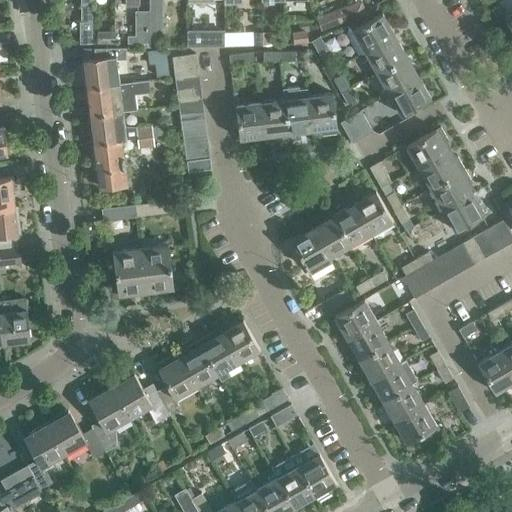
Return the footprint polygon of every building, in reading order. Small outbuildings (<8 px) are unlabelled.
[(80,0),(80,1),(80,21),(91,20),(91,0),(80,0)] [(147,0),(148,10),(148,40),(162,40),(161,0),(147,0)] [(352,3),(316,16),(316,17),(320,29),(357,16),(352,3)] [(148,42),(148,40),(148,10),(134,10),(134,38),(126,38),(126,42),(148,42)] [(511,10),(503,16),(511,31),(511,10)] [(352,30),(365,51),(394,34),(381,13),(352,30)] [(224,45),(224,44),(224,28),(186,29),(186,45),(224,45)] [(234,29),(224,29),(225,44),(234,43),(234,29)] [(293,43),(308,41),(306,29),(292,31),(293,43)] [(115,43),(115,42),(115,30),(96,30),(96,43),(115,43)] [(93,43),(93,31),(81,32),(81,43),(93,43)] [(262,44),(262,31),(254,31),(254,45),(262,44)] [(262,31),(262,44),(271,44),(271,31),(262,31)] [(376,72),(406,56),(394,34),(365,51),(376,72)] [(311,41),(319,55),(327,50),(319,36),(311,41)] [(93,57),(83,58),(85,74),(82,74),(83,84),(86,83),(87,87),(114,83),(119,83),(115,58),(125,58),(125,46),(93,46),(93,57)] [(168,74),(165,48),(146,50),(148,63),(154,62),(155,76),(168,74)] [(229,54),(230,66),(254,63),(252,50),(229,54)] [(279,60),(279,50),(263,50),(263,60),(279,60)] [(279,50),(279,60),(295,60),(295,51),(279,50)] [(197,64),(195,52),(172,56),(173,67),(197,64)] [(376,72),(388,93),(418,76),(406,56),(376,72)] [(197,64),(173,67),(175,78),(198,75),(197,64)] [(129,81),(145,79),(144,70),(128,72),(129,81)] [(341,93),(349,88),(341,74),(332,78),(341,93)] [(198,75),(175,78),(176,90),(200,87),(198,75)] [(418,76),(388,93),(400,115),(430,98),(418,76)] [(145,79),(129,81),(131,91),(146,90),(145,79)] [(119,83),(114,83),(87,87),(87,90),(84,91),(85,100),(88,100),(90,114),(122,110),(119,83)] [(282,87),(284,98),(287,132),(311,129),(307,95),(306,87),(299,88),(298,85),(282,87)] [(200,87),(176,90),(178,101),(201,98),(200,87)] [(349,88),(341,93),(348,106),(356,101),(349,88)] [(332,92),(307,95),(311,129),(320,128),(321,134),(337,132),(332,92)] [(201,98),(178,101),(179,113),(203,110),(201,98)] [(284,98),(259,101),(264,135),(287,132),(284,98)] [(235,104),(239,138),(264,135),(259,101),(235,104)] [(93,139),(94,143),(120,139),(136,137),(152,135),(150,126),(124,129),(122,110),(90,114),(92,129),(89,130),(90,139),(93,139)] [(203,110),(179,113),(181,124),(204,121),(203,110)] [(349,116),(362,137),(372,131),(360,110),(349,116)] [(362,137),(349,116),(339,122),(351,143),(362,137)] [(204,121),(181,124),(182,136),(206,133),(204,121)] [(419,167),(449,149),(436,128),(406,145),(419,167)] [(206,133),(182,136),(184,148),(207,145),(206,133)] [(152,135),(136,137),(137,147),(153,145),(152,135)] [(120,139),(94,143),(94,146),(91,146),(92,156),(95,155),(97,171),(99,171),(101,188),(126,184),(120,139)] [(207,145),(184,148),(186,160),(209,156),(207,145)] [(430,187),(460,170),(449,149),(419,167),(430,187)] [(209,156),(186,160),(187,171),(211,168),(209,156)] [(379,161),(369,167),(381,188),(391,182),(379,161)] [(460,170),(430,187),(442,209),(472,191),(460,170)] [(0,206),(13,205),(12,192),(16,191),(14,177),(10,178),(10,177),(0,177),(0,206)] [(376,190),(354,203),(371,232),(392,220),(376,190)] [(385,195),(393,209),(401,204),(394,190),(385,195)] [(472,191),(442,209),(454,230),(484,214),(472,191)] [(187,209),(186,197),(135,204),(137,216),(187,209)] [(354,203),(333,214),(350,244),(371,232),(354,203)] [(137,216),(135,204),(102,208),(103,220),(137,216)] [(401,204),(393,209),(401,222),(409,218),(401,204)] [(13,205),(0,206),(0,235),(17,233),(13,205)] [(333,214),(312,226),(329,256),(350,244),(333,214)] [(511,234),(502,218),(493,224),(505,245),(511,240),(511,234)] [(493,224),(482,229),(495,250),(505,245),(493,224)] [(329,256),(312,226),(290,239),(307,268),(329,256)] [(482,229),(472,235),(485,256),(495,250),(482,229)] [(472,235),(462,241),(474,262),(485,256),(472,235)] [(462,241),(452,247),(465,268),(474,262),(462,241)] [(168,244),(140,247),(145,291),(173,288),(168,244)] [(0,248),(0,264),(21,262),(19,246),(0,248)] [(145,291),(140,247),(112,250),(118,294),(145,291)] [(452,247),(442,252),(454,274),(465,268),(452,247)] [(419,266),(422,264),(432,258),(428,250),(414,258),(419,266)] [(432,258),(444,279),(454,274),(442,252),(432,258)] [(405,274),(412,270),(419,266),(414,258),(401,266),(405,274)] [(432,258),(422,264),(434,285),(444,279),(432,258)] [(419,266),(412,270),(424,291),(434,285),(422,264),(419,266)] [(383,269),(369,278),(373,286),(387,277),(383,269)] [(405,274),(401,276),(414,297),(424,291),(412,270),(405,274)] [(373,286),(369,278),(355,286),(360,293),(373,286)] [(405,293),(397,279),(389,284),(397,298),(405,293)] [(325,299),(331,310),(352,298),(346,287),(325,299)] [(0,318),(3,342),(31,339),(25,296),(0,299),(0,318)] [(511,297),(501,304),(505,312),(511,308),(511,297)] [(364,298),(334,315),(346,337),(376,320),(364,298)] [(501,304),(487,312),(492,320),(505,312),(501,304)] [(405,313),(413,326),(421,321),(414,308),(405,313)] [(243,319),(221,331),(238,361),(260,348),(243,319)] [(376,320),(346,337),(358,357),(388,340),(376,320)] [(458,328),(463,336),(477,328),(472,320),(458,328)] [(421,321),(413,326),(421,340),(429,336),(421,321)] [(238,361),(221,331),(213,335),(211,332),(198,340),(217,372),(221,379),(228,375),(224,368),(238,361)] [(208,378),(217,372),(198,340),(185,347),(187,351),(180,355),(196,385),(197,384),(201,388),(205,389),(208,387),(209,383),(208,378)] [(388,340),(358,357),(370,378),(400,361),(388,340)] [(511,341),(499,350),(511,372),(511,341)] [(437,368),(445,363),(437,349),(429,354),(437,368)] [(477,362),(494,391),(511,381),(511,372),(499,350),(477,362)] [(155,387),(168,410),(179,404),(175,397),(196,385),(180,355),(172,359),(170,356),(156,364),(165,381),(155,387)] [(405,358),(400,361),(370,378),(382,399),(412,382),(417,379),(405,358)] [(445,363),(437,368),(444,382),(453,377),(445,363)] [(110,382),(129,416),(152,403),(160,419),(170,413),(168,410),(155,387),(150,379),(141,384),(134,372),(133,372),(132,369),(130,370),(132,373),(112,385),(110,382)] [(91,425),(92,427),(105,450),(117,444),(120,436),(114,425),(129,416),(110,382),(109,382),(111,385),(88,398),(100,419),(91,425)] [(412,382),(382,399),(394,420),(423,403),(412,382)] [(469,406),(457,385),(447,391),(459,412),(469,406)] [(288,398),(282,388),(261,400),(267,410),(288,398)] [(297,413),(291,403),(270,415),(276,425),(297,413)] [(423,403),(394,420),(406,442),(436,425),(423,403)] [(254,406),(241,414),(246,422),(259,415),(254,406)] [(45,422),(46,422),(63,454),(85,441),(93,457),(105,450),(92,427),(81,433),(67,409),(67,410),(47,422),(47,421),(45,422)] [(246,422),(241,414),(227,422),(232,430),(246,422)] [(262,419),(248,427),(253,435),(267,428),(262,419)] [(37,458),(27,464),(34,476),(40,488),(52,481),(43,466),(63,454),(46,422),(25,434),(24,434),(37,458)] [(210,442),(224,434),(219,425),(205,434),(210,442)] [(241,431),(227,439),(232,447),(246,439),(241,431)] [(221,443),(207,451),(211,459),(225,451),(221,443)] [(319,452),(297,465),(314,494),(317,500),(330,492),(327,487),(336,482),(319,452)] [(1,479),(7,491),(34,476),(27,464),(1,479)] [(297,465),(276,476),(293,506),(314,494),(297,465)] [(0,495),(0,502),(3,507),(0,509),(0,511),(10,511),(10,510),(7,506),(40,488),(34,476),(7,491),(0,495)] [(276,476),(256,488),(269,511),(283,511),(293,506),(276,476)] [(119,501),(124,509),(146,497),(141,488),(119,501)] [(198,511),(190,498),(185,488),(174,494),(183,511),(198,511)] [(269,511),(256,488),(235,500),(242,511),(269,511)] [(190,498),(198,511),(212,511),(201,492),(190,498)] [(242,511),(235,500),(214,511),(242,511)] [(119,511),(124,509),(119,501),(99,511),(119,511)]
